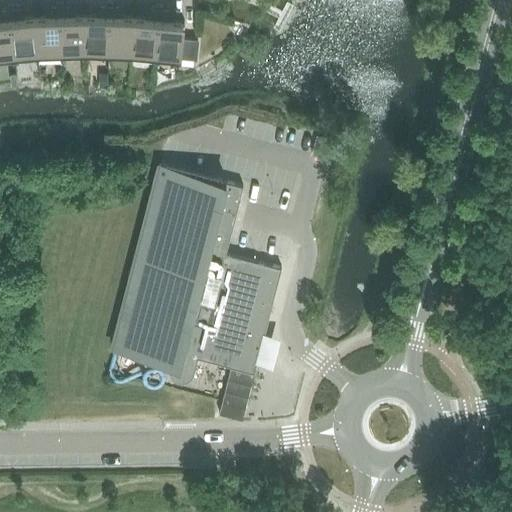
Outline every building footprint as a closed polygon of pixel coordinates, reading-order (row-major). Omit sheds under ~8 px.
[(38,53),(61,52),(60,8),(50,8),(51,16),(35,17),(38,53)] [(84,51),(84,15),(69,16),(69,8),(60,8),(61,52),(84,51)] [(108,52),(109,8),(100,8),(100,15),(84,15),(84,51),(108,52)] [(131,53),(134,17),(118,16),(118,8),(109,8),(108,52),(131,53)] [(38,53),(35,17),(20,18),(19,10),(10,11),(14,55),(38,53)] [(155,55),(159,11),(150,10),(149,18),(134,17),(131,53),(155,55)] [(0,56),(14,55),(10,11),(1,12),(2,20),(0,20),(0,56)] [(168,12),(159,11),(155,55),(195,59),(197,39),(181,37),(183,23),(184,23),(184,21),(167,20),(168,12)] [(262,353),(265,339),(263,339),(281,267),(226,253),(243,185),(159,164),(112,347),(115,348),(137,354),(137,353),(164,360),(170,362),(169,366),(169,368),(169,370),(169,372),(170,374),(171,376),(173,378),(174,379),(176,380),(178,381),(181,381),(183,381),(185,381),(187,380),(189,379),(191,378),(192,376),(193,374),(194,372),(198,357),(231,365),(254,372),(259,353),(262,353)] [(255,375),(256,374),(233,368),(221,414),(243,419),(255,375)]
